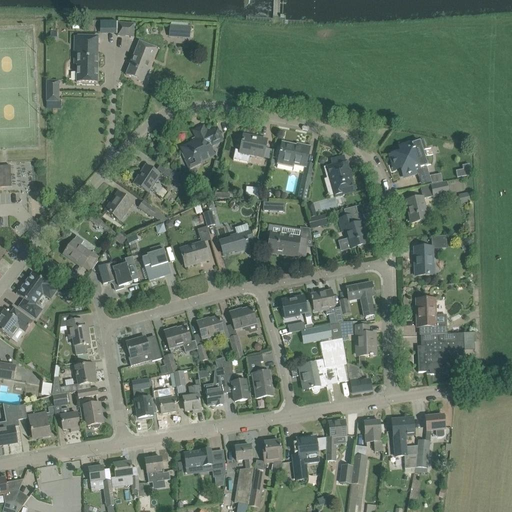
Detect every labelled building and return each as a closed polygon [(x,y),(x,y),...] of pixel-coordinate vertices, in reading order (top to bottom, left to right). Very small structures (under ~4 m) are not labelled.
[(134,25),(118,23),(117,36),(133,37),(134,25)] [(189,39),(190,27),(177,27),(176,38),(189,39)] [(97,83),(97,37),(74,36),(74,65),(76,65),(76,83),(97,83)] [(139,42),(126,76),(143,82),(156,49),(139,42)] [(58,82),(46,82),(47,102),(59,102),(58,82)] [(213,145),(222,141),(217,128),(207,133),(204,127),(194,132),(199,142),(183,149),(191,165),(211,155),(207,148),(213,145)] [(263,158),(265,149),(267,141),(243,136),(240,151),(236,151),(236,150),(235,150),(233,160),(249,163),(250,156),(263,158)] [(404,178),(414,175),(416,174),(415,170),(428,166),(420,141),(400,148),(401,152),(391,156),(395,168),(400,166),(404,178)] [(314,165),(313,165),(306,164),(309,150),(282,144),(277,165),(292,169),(293,165),(304,168),(298,198),(292,196),(291,201),(305,204),(311,177),(314,165)] [(327,179),(324,180),(328,195),(335,193),(336,195),(342,193),(352,190),(345,165),(343,156),(330,160),(332,165),(324,168),(327,179)] [(0,188),(11,188),(10,166),(0,166),(0,188)] [(160,176),(154,171),(145,166),(133,184),(149,194),(160,176)] [(181,186),(185,179),(173,171),(168,178),(181,186)] [(432,187),(435,199),(449,195),(446,183),(432,187)] [(265,194),(265,198),(268,200),(272,200),(274,198),(274,194),(271,191),(267,192),(265,194)] [(132,203),(126,199),(118,193),(105,211),(120,221),(132,203)] [(461,196),(463,203),(471,201),(470,194),(461,196)] [(411,224),(421,222),(427,220),(423,198),(406,201),(411,224)] [(153,218),(157,212),(143,202),(139,208),(153,218)] [(313,203),(305,205),(308,219),(316,217),(313,203)] [(207,227),(215,225),(211,211),(203,214),(207,227)] [(308,219),(311,229),(327,225),(325,215),(316,217),(308,219)] [(346,231),(348,239),(351,249),(367,244),(361,223),(354,225),(351,216),(338,220),(341,232),(346,231)] [(253,242),(251,235),(250,235),(248,225),(235,228),(236,235),(233,236),(233,238),(219,242),(223,255),(239,250),(240,251),(249,249),(247,243),(253,242)] [(210,239),(207,229),(207,228),(197,230),(200,241),(210,239)] [(300,228),(300,232),(271,228),(269,243),(267,253),(297,257),(298,245),(307,247),(308,240),(311,241),(309,229),(300,228)] [(119,233),(116,237),(114,241),(121,246),(126,239),(119,233)] [(136,235),(126,239),(129,246),(130,246),(136,243),(135,241),(138,240),(136,235)] [(433,276),(432,250),(447,249),(446,240),(446,237),(432,238),(432,248),(414,248),(415,276),(433,276)] [(459,246),(465,252),(474,244),(468,238),(459,246)] [(91,255),(81,248),(73,242),(64,255),(81,268),(91,255)] [(208,261),(205,251),(203,243),(180,250),(185,268),(208,261)] [(147,258),(142,259),(144,268),(145,269),(142,270),(145,280),(148,279),(149,281),(160,278),(164,277),(163,274),(170,272),(167,264),(175,262),(171,248),(163,250),(162,246),(149,249),(151,254),(146,256),(147,258)] [(126,264),(113,268),(111,263),(98,267),(103,285),(110,283),(110,281),(116,279),(116,281),(114,286),(115,291),(124,289),(123,286),(132,284),(126,264)] [(32,274),(16,295),(24,300),(19,308),(36,320),(42,311),(35,306),(43,295),(49,286),(32,274)] [(364,317),(365,317),(374,315),(371,297),(374,297),(371,283),(346,288),(347,291),(346,291),(348,299),(360,296),(364,317)] [(334,309),(333,301),(331,291),(311,295),(314,311),(315,313),(326,311),(326,316),(328,315),(334,314),(336,325),(339,324),(343,323),(340,308),(334,309)] [(295,301),(282,303),(284,317),(304,313),(305,318),(311,317),(308,302),(305,302),(303,297),(295,298),(295,301)] [(417,328),(427,328),(436,327),(435,300),(417,300),(417,310),(418,310),(418,316),(416,316),(417,328)] [(340,302),(342,315),(350,314),(347,301),(340,302)] [(259,319),(255,320),(253,313),(254,313),(253,311),(252,312),(251,308),(237,312),(237,311),(230,313),(235,331),(243,328),(244,331),(246,331),(247,333),(249,332),(249,334),(256,332),(256,330),(257,329),(261,328),(259,319)] [(32,323),(20,314),(14,310),(10,316),(4,311),(0,317),(0,332),(11,340),(19,328),(25,333),(32,323)] [(75,356),(78,356),(87,354),(86,345),(89,344),(87,335),(88,335),(88,333),(87,334),(86,328),(82,328),(81,321),(74,322),(73,316),(62,318),(60,328),(67,327),(69,340),(72,339),(75,356)] [(223,332),(221,323),(220,321),(219,321),(218,318),(205,322),(204,321),(197,323),(202,340),(223,334),(225,340),(229,338),(227,331),(223,332)] [(305,331),(305,330),(304,323),(287,326),(289,334),(290,333),(305,331)] [(339,324),(342,340),(343,344),(345,344),(346,343),(346,342),(347,340),(346,338),(345,337),(344,336),(353,334),(351,323),(344,324),(343,323),(339,324)] [(321,344),(342,340),(339,324),(336,325),(306,331),(305,331),(290,333),(293,348),(304,346),(304,344),(320,342),(321,344)] [(185,354),(197,350),(195,342),(190,343),(187,332),(188,332),(188,330),(187,330),(186,327),(172,331),(172,330),(164,332),(169,349),(183,345),(185,354)] [(361,327),(356,327),(356,341),(358,341),(358,358),(359,368),(365,370),(365,358),(370,358),(372,358),(372,357),(376,357),(375,334),(368,334),(368,327),(361,327)] [(465,352),(465,351),(475,351),(474,337),(475,337),(475,334),(464,334),(437,335),(437,337),(438,346),(432,346),(432,344),(425,344),(425,347),(417,347),(418,373),(426,373),(426,376),(433,375),(433,373),(444,372),(444,355),(456,355),(456,352),(465,352)] [(243,358),(241,352),(237,336),(230,338),(234,354),(236,360),(243,358)] [(145,338),(126,343),(130,358),(128,359),(131,367),(145,363),(143,356),(150,354),(152,361),(152,362),(161,359),(158,347),(157,347),(154,338),(146,340),(145,338)] [(343,345),(343,344),(342,340),(321,344),(324,361),(326,372),(316,373),(319,388),(319,389),(327,388),(327,389),(330,388),(330,386),(347,382),(344,366),(346,366),(345,357),(343,345)] [(211,369),(208,360),(204,346),(197,348),(201,362),(204,371),(211,369)] [(168,374),(169,374),(176,372),(171,355),(164,357),(167,368),(166,368),(168,374)] [(252,376),(255,389),(256,399),(273,396),(269,373),(262,374),(260,363),(263,363),(262,356),(246,358),(250,377),(252,376)] [(304,391),(319,388),(316,373),(326,372),(324,361),(314,362),(315,364),(299,367),(304,391)] [(230,362),(222,363),(223,368),(224,371),(224,373),(224,376),(232,375),(230,362)] [(0,380),(13,382),(16,366),(0,363),(0,380)] [(359,368),(346,364),(346,366),(348,380),(349,379),(350,385),(352,395),(371,392),(369,380),(359,382),(358,378),(361,378),(360,370),(359,370),(359,368)] [(90,365),(75,368),(78,385),(59,388),(57,378),(53,379),(51,396),(76,392),(77,392),(90,390),(89,384),(95,383),(94,374),(92,374),(90,365)] [(206,392),(205,392),(206,397),(208,407),(216,406),(216,407),(222,405),(223,405),(222,395),(227,394),(226,384),(224,376),(224,373),(224,371),(223,368),(217,369),(215,370),(213,390),(206,392)] [(174,375),(176,388),(185,387),(183,374),(174,375)] [(248,400),(247,391),(245,381),(239,382),(238,376),(231,378),(235,403),(248,400)] [(153,395),(160,393),(158,378),(150,379),(153,395)] [(133,391),(143,389),(149,388),(148,380),(132,383),(133,391)] [(51,398),(52,383),(43,382),(41,397),(51,398)] [(201,412),(198,397),(202,397),(200,387),(189,389),(190,397),(183,399),(185,411),(192,410),(193,413),(201,412)] [(167,400),(159,401),(159,405),(161,415),(176,412),(175,402),(174,400),(178,400),(178,399),(178,398),(178,396),(176,388),(172,389),(172,390),(166,391),(167,400)] [(98,396),(96,389),(90,390),(77,392),(78,399),(88,397),(98,396)] [(54,407),(68,405),(66,394),(52,397),(54,407)] [(152,416),(151,406),(155,405),(154,398),(150,398),(135,401),(138,418),(152,416)] [(84,406),(86,417),(87,427),(102,424),(101,416),(100,416),(98,404),(84,406)] [(18,421),(17,417),(15,407),(2,405),(6,427),(0,428),(1,430),(0,430),(0,446),(16,444),(14,428),(19,427),(18,421)] [(18,421),(25,420),(23,406),(15,407),(17,417),(18,421)] [(55,416),(54,407),(48,408),(49,414),(45,414),(46,417),(55,416)] [(76,413),(69,415),(68,409),(61,411),(62,416),(61,416),(63,431),(79,428),(76,413)] [(46,417),(45,414),(45,413),(36,415),(37,421),(30,422),(33,439),(49,436),(48,426),(46,417)] [(415,468),(427,470),(431,431),(436,431),(436,437),(438,438),(443,438),(444,436),(444,430),(444,428),(444,426),(443,416),(426,417),(427,431),(426,431),(425,442),(418,441),(417,451),(417,455),(415,468)] [(413,419),(391,421),(392,431),(393,438),(395,458),(404,457),(405,469),(411,469),(415,468),(417,455),(406,457),(406,456),(406,448),(404,448),(403,437),(415,436),(414,429),(413,419)] [(346,437),(345,432),(344,422),(329,423),(330,438),(327,439),(327,461),(335,461),(336,438),(346,437)] [(382,427),(380,427),(379,422),(364,423),(365,435),(366,444),(374,444),(374,453),(382,452),(380,434),(383,434),(382,427)] [(318,463),(316,447),(315,437),(296,439),(298,456),(292,456),(295,481),(308,479),(306,464),(318,463)] [(281,461),(281,451),(279,442),(264,443),(265,453),(263,453),(264,463),(272,462),(273,464),(271,472),(279,474),(281,461)] [(252,460),(251,456),(250,446),(235,448),(236,462),(245,461),(246,469),(239,470),(234,503),(235,503),(234,511),(246,511),(254,469),(253,469),(252,460)] [(184,455),(186,474),(190,474),(195,473),(198,473),(198,470),(198,468),(211,466),(213,478),(224,477),(225,470),(224,461),(212,462),(210,450),(200,452),(200,453),(184,455)] [(364,486),(367,458),(354,457),(353,467),(352,469),(351,485),(347,511),(360,511),(364,486)] [(161,458),(145,461),(147,474),(148,482),(156,481),(156,483),(170,481),(169,473),(163,474),(163,473),(164,473),(163,472),(161,458)] [(75,460),(35,467),(38,489),(79,482),(75,460)] [(138,498),(138,484),(138,478),(132,478),(132,476),(130,463),(113,465),(116,479),(117,482),(123,481),(124,488),(131,487),(131,491),(132,491),(132,494),(134,494),(135,498),(138,498)] [(352,469),(353,467),(341,466),(339,484),(351,485),(352,469)] [(105,480),(104,477),(103,467),(88,469),(90,482),(92,491),(98,490),(103,490),(106,508),(107,507),(107,511),(115,511),(114,506),(115,506),(113,493),(112,487),(111,482),(105,482),(105,480)] [(264,474),(254,473),(249,507),(259,509),(264,474)] [(5,479),(0,479),(0,494),(14,492),(18,491),(23,480),(5,484),(5,479)] [(139,506),(147,506),(147,499),(147,484),(138,484),(138,498),(139,506)] [(323,498),(317,500),(320,506),(326,503),(323,498)] [(4,504),(1,511),(18,511),(22,507),(14,501),(4,504)]
